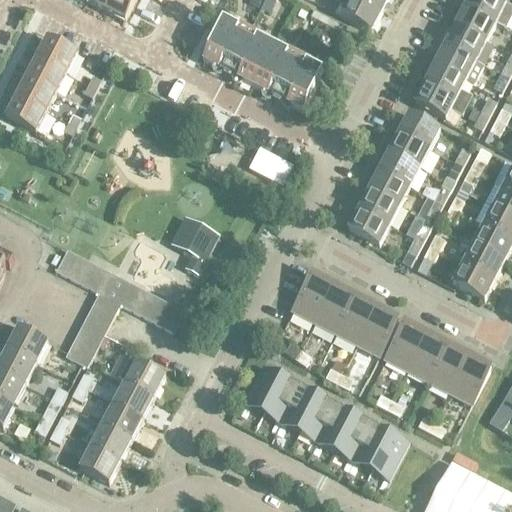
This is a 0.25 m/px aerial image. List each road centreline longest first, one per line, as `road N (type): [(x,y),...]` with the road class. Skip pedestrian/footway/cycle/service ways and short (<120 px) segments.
road 1 (residential): [(511,309),(494,330),(476,328),(294,233)]
road 2 (residential): [(152,61),(334,155)]
road 3 (residential): [(197,418),(372,511)]
road 4 (residential): [(334,155),(418,0)]
road 5 (residential): [(218,377),(294,233)]
road 6 (residential): [(32,0),(152,61)]
